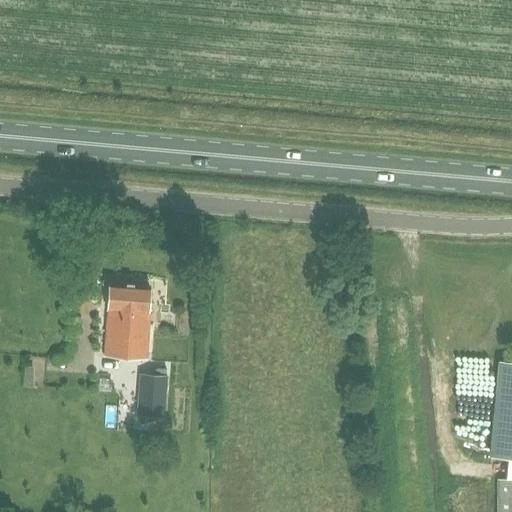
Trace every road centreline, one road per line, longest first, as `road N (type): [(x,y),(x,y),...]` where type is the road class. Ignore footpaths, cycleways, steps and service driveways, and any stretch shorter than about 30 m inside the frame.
road 1 (primary): [(511,181),(0,135)]
road 2 (unclassified): [(511,227),(0,183)]
